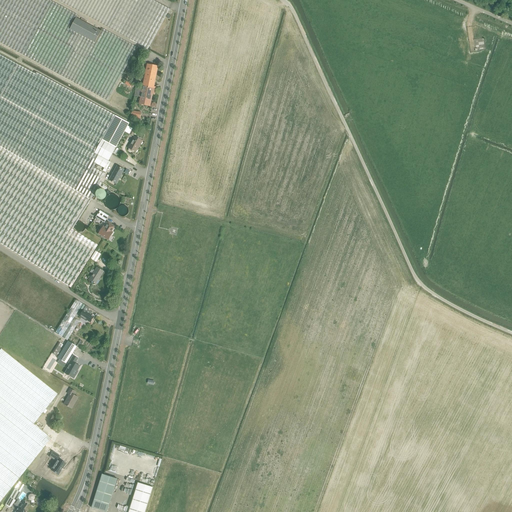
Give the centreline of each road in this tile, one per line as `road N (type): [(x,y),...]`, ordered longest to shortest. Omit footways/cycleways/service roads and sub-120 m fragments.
road 1 (unclassified): [(511,333),(416,279),(305,36)]
road 2 (tertiary): [(120,318),(184,0)]
road 3 (tertiary): [(88,473),(120,318)]
road 4 (unclassified): [(120,318),(0,247)]
